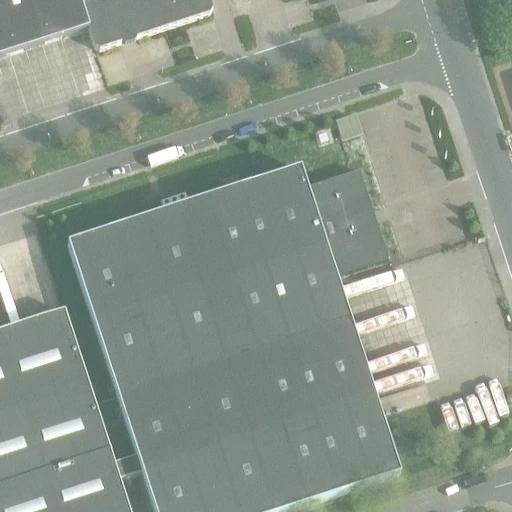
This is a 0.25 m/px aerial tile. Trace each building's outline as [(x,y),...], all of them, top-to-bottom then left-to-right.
[(0,0),(0,61),(88,33),(94,52),(99,55),(121,48),(125,50),(134,46),(136,43),(209,19),(212,14),(207,0),(0,0)] [(511,75),(495,82),(511,132),(511,75)] [(337,122),(344,142),(364,135),(357,115),(337,122)] [(333,283),(356,276),(388,265),(359,176),(303,194),(299,181),(302,180),(300,173),(67,249),(136,461),(141,477),(152,511),(299,511),(400,479),(389,447),(386,448),(333,283)] [(0,511),(128,511),(119,484),(114,468),(64,316),(0,336),(0,511)] [(136,461),(114,468),(119,484),(141,477),(136,461)]
